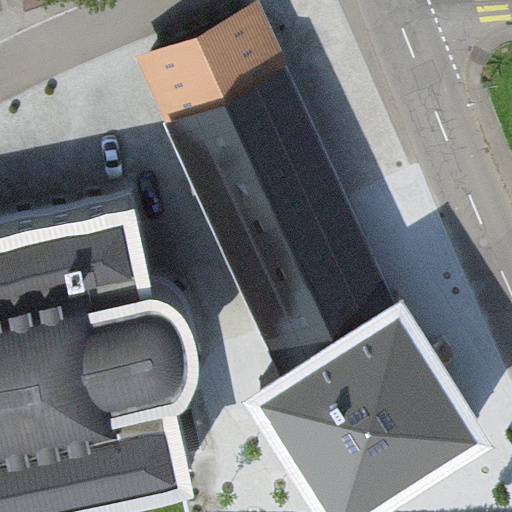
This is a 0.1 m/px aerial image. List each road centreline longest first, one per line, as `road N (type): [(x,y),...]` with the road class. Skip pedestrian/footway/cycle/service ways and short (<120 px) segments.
road 1 (tertiary): [(394,0),(511,288)]
road 2 (residential): [(179,0),(0,75)]
